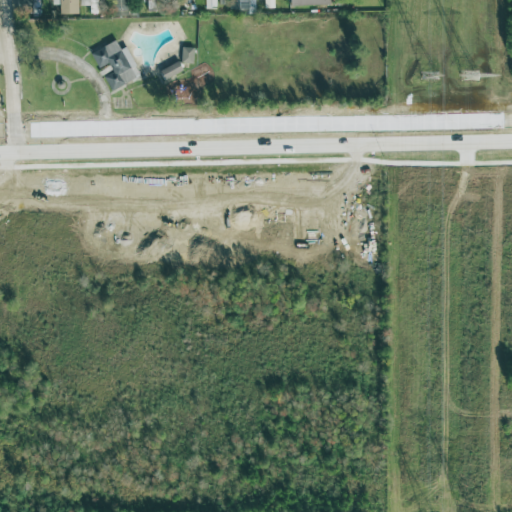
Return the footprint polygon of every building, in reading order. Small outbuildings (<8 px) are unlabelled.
[(75,0),(57,0),(57,15),(76,14),(75,0)] [(109,0),(110,15),(124,14),(124,0),(109,0)] [(204,0),(204,8),(214,8),(214,0),(204,0)] [(254,14),(253,0),(235,0),(235,9),(246,9),(246,14),(254,14)] [(262,0),(262,9),(272,9),(272,0),(262,0)] [(88,54),(96,71),(98,70),(107,90),(137,76),(124,48),(118,50),(113,42),(88,54)] [(191,64),(192,48),(180,48),(179,64),(191,64)] [(181,71),(176,62),(157,72),(162,81),(181,71)]
